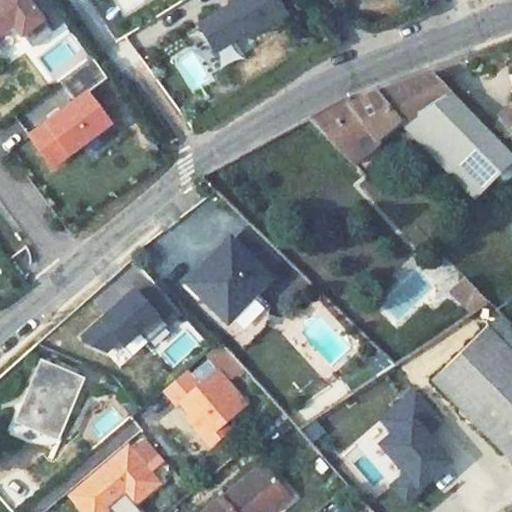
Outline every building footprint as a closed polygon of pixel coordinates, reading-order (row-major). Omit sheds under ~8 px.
[(49,31),(25,0),(0,0),(0,30),(12,21),(20,33),(30,46),(49,31)] [(266,18),(281,9),(275,0),(229,0),(228,1),(226,2),(227,5),(196,24),(212,50),(243,30),(246,36),(269,22),(266,18)] [(269,22),(283,13),(281,9),(266,18),(269,22)] [(0,48),(20,33),(12,21),(0,30),(0,48)] [(223,64),(239,58),(234,44),(218,51),(223,64)] [(86,93),(108,76),(93,55),(59,81),(74,100),(29,135),(44,155),(60,143),(68,153),(109,122),(86,93)] [(345,99),(307,120),(342,154),(360,146),(358,143),(398,122),(474,199),(511,161),(511,156),(429,73),(390,88),(375,93),(351,105),(345,99)] [(496,117),(511,133),(511,100),(509,103),(496,117)] [(68,153),(60,143),(44,155),(52,165),(68,153)] [(360,146),(342,154),(350,163),(366,155),(360,146)] [(266,273),(283,255),(250,223),(233,241),(229,238),(185,282),(201,298),(205,293),(230,318),(255,291),(270,276),(266,273)] [(462,302),(477,288),(466,277),(451,291),(462,302)] [(148,342),(181,312),(157,286),(142,300),(138,295),(129,304),(125,299),(82,339),(88,345),(105,352),(118,341),(123,346),(138,332),(148,342)] [(472,312),(490,301),(477,288),(462,302),(472,312)] [(265,325),(270,305),(255,291),(230,318),(205,293),(201,298),(197,303),(244,347),(265,325)] [(433,382),(511,462),(511,323),(502,313),(488,327),(433,382)] [(188,318),(153,345),(170,368),(205,341),(188,318)] [(15,415),(13,418),(53,438),(81,380),(41,361),(15,415)] [(186,369),(161,390),(176,408),(180,404),(193,419),(189,422),(210,446),(229,430),(223,424),(246,404),(216,369),(200,385),(186,369)] [(511,484),(511,462),(433,382),(406,410),(497,500),(511,484)] [(155,398),(141,415),(152,425),(167,408),(155,398)] [(8,412),(0,427),(0,432),(23,444),(49,448),(53,438),(13,418),(15,415),(8,412)] [(397,511),(449,511),(358,414),(330,440),(397,511)] [(83,511),(102,511),(123,495),(131,506),(158,483),(127,448),(70,497),(83,511)] [(244,478),(203,511),(264,511),(268,509),(270,511),(272,511),(290,497),(268,473),(252,487),(244,478)]
